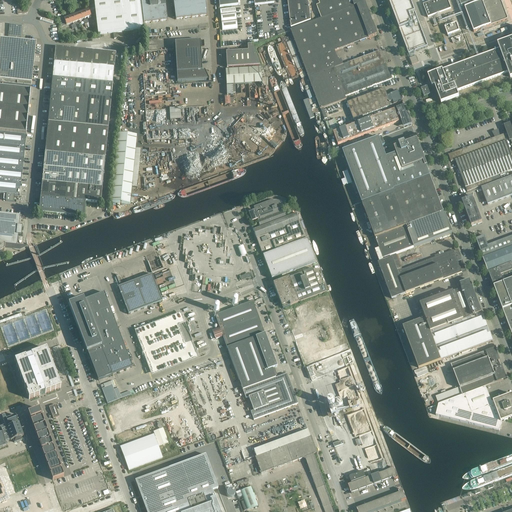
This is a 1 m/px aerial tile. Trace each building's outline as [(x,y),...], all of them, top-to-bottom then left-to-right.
[(93,0),(95,8),(96,15),(98,35),(113,33),(109,0),(93,0)] [(124,0),(109,0),(113,33),(128,31),(124,0)] [(139,0),(124,0),(128,31),(143,30),(139,0)] [(139,0),(142,24),(144,23),(152,23),(159,22),(167,21),(166,6),(164,0),(139,0)] [(207,16),(205,0),(173,0),(176,20),(207,16)] [(308,0),(287,0),(291,28),(311,20),(308,0)] [(317,6),(322,19),(356,6),(365,3),(364,0),(318,0),(320,5),(317,6)] [(388,0),(408,55),(428,48),(410,0),(388,0)] [(447,0),(435,0),(423,5),(428,17),(451,9),(447,0)] [(500,0),(488,0),(482,2),(491,26),(508,19),(500,0)] [(482,2),(465,9),(474,32),(491,26),(482,2)] [(365,3),(356,6),(368,39),(377,35),(365,3)] [(322,19),(334,51),(368,39),(356,6),(322,19)] [(95,8),(82,12),(85,19),(87,18),(91,16),(92,16),(96,15),(95,8)] [(235,8),(220,10),(222,30),(237,29),(235,8)] [(82,12),(76,14),(79,21),(85,19),(82,12)] [(76,14),(70,17),(73,23),(76,22),(76,23),(79,22),(79,21),(76,14)] [(65,21),(61,23),(61,28),(66,26),(73,23),(70,17),(64,19),(65,21)] [(322,19),(291,31),(309,78),(335,68),(340,67),(334,51),(322,19)] [(457,23),(445,27),(448,35),(460,31),(457,23)] [(10,24),(9,39),(21,40),(22,26),(10,24)] [(36,42),(21,40),(9,39),(0,37),(0,73),(32,77),(36,42)] [(511,38),(498,44),(500,49),(508,72),(510,78),(511,76),(511,38)] [(200,41),(175,43),(177,73),(202,71),(200,41)] [(248,51),(226,52),(227,68),(260,66),(252,45),(247,46),(248,51)] [(55,48),(52,78),(113,84),(116,54),(55,48)] [(456,65),(448,68),(453,81),(456,91),(456,92),(508,72),(500,49),(456,65)] [(340,67),(335,68),(345,96),(392,79),(381,51),(340,67)] [(416,56),(410,58),(413,65),(419,62),(416,56)] [(260,68),(225,71),(226,86),(261,83),(260,68)] [(335,68),(309,78),(320,109),(323,108),(341,101),(346,99),(345,96),(335,68)] [(177,73),(177,82),(206,80),(209,80),(209,81),(208,77),(207,71),(205,71),(204,70),(204,71),(202,71),(177,73)] [(437,72),(427,76),(432,88),(435,87),(441,103),(458,97),(456,92),(456,91),(453,81),(446,83),(441,71),(437,72)] [(0,73),(0,83),(31,87),(32,77),(0,73)] [(52,78),(51,93),(111,99),(113,84),(52,78)] [(0,131),(26,135),(31,87),(0,83),(0,131)] [(427,87),(421,89),(424,97),(430,95),(427,87)] [(385,89),(348,103),(354,120),(391,106),(390,102),(387,96),(385,89)] [(402,102),(398,92),(390,95),(387,96),(390,102),(391,106),(394,105),(402,102)] [(51,93),(48,123),(108,129),(111,99),(51,93)] [(404,106),(396,109),(404,128),(412,125),(408,114),(407,114),(404,106)] [(395,110),(333,133),(338,145),(399,122),(395,110)] [(333,120),(328,122),(332,133),(337,131),(333,120)] [(48,123),(44,167),(104,173),(108,129),(48,123)] [(508,133),(449,155),(451,162),(455,160),(506,141),(507,143),(511,140),(511,130),(510,125),(505,126),(508,133)] [(26,135),(0,131),(0,144),(25,147),(26,135)] [(136,136),(118,134),(111,203),(130,204),(136,136)] [(379,137),(343,151),(357,190),(362,203),(394,191),(393,190),(398,188),(386,157),(382,146),(385,145),(381,136),(379,137)] [(394,147),(396,154),(402,170),(424,162),(416,139),(405,143),(405,142),(399,144),(399,146),(394,147)] [(506,141),(455,160),(466,188),(508,172),(511,170),(511,156),(507,143),(506,141)] [(0,156),(24,159),(25,147),(0,144),(0,156)] [(396,154),(386,157),(398,188),(430,176),(424,162),(402,170),(396,154)] [(0,168),(22,171),(24,159),(0,156),(0,168)] [(44,167),(39,213),(85,217),(86,202),(101,204),(104,173),(44,167)] [(0,168),(0,180),(21,182),(22,171),(0,168)] [(508,172),(466,188),(467,192),(510,176),(508,172)] [(398,188),(393,190),(394,191),(406,227),(437,215),(444,213),(430,176),(398,188)] [(511,176),(481,188),(488,205),(511,195),(511,236),(505,239),(488,245),(484,236),(476,239),(483,258),(511,247),(511,176)] [(0,180),(0,192),(7,194),(6,201),(14,202),(15,194),(20,195),(21,182),(0,180)] [(394,191),(362,203),(375,238),(406,227),(394,191)] [(474,197),(462,201),(471,227),(482,223),(473,198),(474,198),(474,197)] [(272,200),(254,207),(255,210),(259,219),(258,220),(258,221),(283,211),(279,200),(272,200)] [(255,210),(248,213),(251,222),(258,220),(259,219),(255,210)] [(258,221),(257,221),(260,227),(286,217),(283,211),(258,221)] [(0,252),(5,250),(5,245),(17,246),(18,235),(21,236),(22,227),(19,226),(20,216),(0,213),(0,252)] [(379,248),(375,250),(380,262),(384,260),(383,259),(396,254),(411,249),(452,233),(450,228),(445,213),(444,213),(437,215),(406,227),(375,238),(379,248)] [(260,227),(253,230),(256,238),(286,227),(299,223),(296,214),(286,217),(260,227)] [(289,236),(272,242),(275,251),(306,239),(303,231),(302,231),(299,222),(299,223),(286,227),(289,236)] [(286,227),(256,238),(262,255),(275,251),(272,242),(289,236),(286,227)] [(262,255),(271,279),(315,262),(306,239),(275,251),(262,255)] [(240,257),(246,254),(243,246),(237,248),(240,257)] [(511,247),(483,258),(488,272),(489,272),(498,269),(511,263),(511,247)] [(454,250),(402,270),(396,272),(399,279),(438,265),(443,279),(462,272),(458,262),(461,260),(460,256),(457,258),(454,250)] [(378,262),(390,293),(392,299),(404,294),(399,279),(396,272),(402,270),(397,255),(378,262)] [(511,263),(498,269),(500,275),(511,270),(511,263)] [(399,279),(404,294),(443,279),(438,265),(399,279)] [(312,269),(289,278),(298,303),(326,292),(324,286),(319,287),(312,269)] [(498,269),(489,272),(491,278),(494,287),(503,283),(504,283),(500,275),(498,269)] [(152,274),(118,287),(128,315),(162,302),(152,274)] [(289,278),(273,283),(281,306),(282,306),(289,303),(290,306),(298,303),(289,278)] [(511,279),(504,283),(503,283),(511,305),(511,279)] [(470,280),(460,284),(461,288),(461,289),(462,293),(463,293),(472,316),(482,313),(470,280)] [(511,306),(511,305),(503,283),(494,287),(497,293),(496,293),(503,310),(511,306)] [(420,304),(417,305),(419,311),(422,310),(425,318),(431,332),(472,316),(463,293),(462,293),(461,289),(453,292),(420,304)] [(83,299),(68,304),(86,352),(87,352),(98,380),(132,367),(104,293),(84,300),(83,299)] [(227,348),(255,338),(264,334),(252,302),(215,315),(227,348)] [(511,306),(503,310),(506,319),(507,322),(511,333),(511,334),(511,333),(511,306)] [(472,316),(431,332),(441,360),(491,341),(492,341),(492,342),(493,341),(482,313),(472,316)] [(0,323),(22,316),(21,314),(0,321),(0,323)] [(183,317),(136,334),(150,372),(197,354),(183,317)] [(441,360),(431,332),(425,318),(403,327),(419,369),(441,360)] [(264,334),(255,338),(267,371),(272,369),(277,367),(264,334)] [(255,338),(227,348),(243,390),(275,378),(272,369),(267,371),(255,338)] [(419,369),(413,371),(415,377),(494,348),(491,341),(441,360),(419,369)] [(46,349),(15,361),(29,399),(61,388),(46,349)] [(497,356),(424,384),(427,391),(500,364),(497,356)] [(503,372),(425,402),(427,408),(439,404),(462,395),(464,394),(481,388),(497,382),(506,379),(503,372)] [(275,378),(242,390),(246,399),(248,398),(250,402),(253,411),(250,412),(254,420),(298,404),(287,374),(275,378)] [(112,385),(102,389),(107,403),(118,400),(112,385)] [(495,404),(494,401),(492,402),(486,387),(481,389),(481,388),(464,394),(472,413),(495,404)] [(464,394),(462,395),(439,404),(436,415),(495,430),(499,431),(502,422),(495,404),(472,413),(464,394)] [(511,394),(494,401),(495,404),(502,422),(511,417),(511,394)] [(348,403),(351,410),(361,406),(358,399),(348,403)] [(55,405),(49,407),(53,419),(59,417),(55,405)] [(39,409),(28,413),(30,419),(31,419),(31,420),(31,421),(33,427),(34,427),(34,428),(33,428),(36,435),(36,434),(37,436),(36,436),(38,442),(39,442),(40,443),(39,444),(41,450),(42,450),(43,451),(42,451),(44,457),(45,457),(45,458),(45,459),(47,465),(48,465),(48,466),(47,466),(50,473),(50,472),(51,474),(50,474),(52,480),(64,476),(61,470),(60,469),(61,468),(59,462),(58,463),(57,461),(58,461),(56,455),(55,455),(55,454),(55,453),(53,447),(52,447),(52,446),(53,446),(50,439),(49,440),(49,438),(50,438),(48,432),(47,432),(46,431),(47,430),(45,424),(44,425),(43,423),(44,423),(42,417),(41,417),(41,416),(41,415),(39,409)] [(19,423),(16,415),(6,419),(5,415),(2,417),(5,425),(5,426),(6,428),(19,423)] [(24,436),(19,423),(6,428),(10,440),(10,441),(13,440),(14,443),(22,440),(21,437),(24,436)] [(5,426),(0,427),(0,428),(5,442),(10,440),(6,428),(5,426)] [(154,435),(120,447),(129,471),(162,458),(157,443),(157,442),(159,447),(163,445),(168,443),(166,436),(163,429),(158,431),(154,433),(155,438),(157,441),(156,441),(154,435)] [(334,511),(313,454),(317,453),(311,438),(311,437),(310,437),(255,457),(255,458),(261,473),(304,457),(324,511),(334,511)] [(372,458),(372,456),(376,455),(373,446),(365,449),(369,459),(372,458)] [(511,452),(440,478),(448,500),(511,475),(511,452)] [(219,511),(212,491),(218,489),(205,455),(135,481),(139,493),(141,497),(144,507),(145,508),(146,511),(219,511)] [(394,468),(348,485),(351,493),(394,478),(394,480),(398,478),(394,468)] [(366,471),(349,477),(352,483),(369,477),(366,471)] [(258,506),(251,487),(240,491),(247,510),(258,506)] [(399,493),(357,509),(358,511),(373,511),(406,500),(402,490),(398,491),(399,493)]
